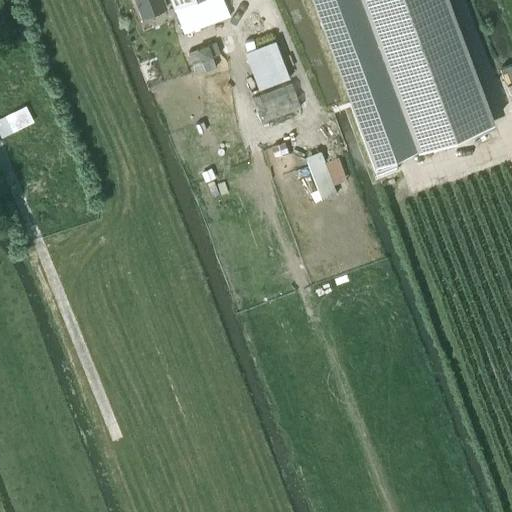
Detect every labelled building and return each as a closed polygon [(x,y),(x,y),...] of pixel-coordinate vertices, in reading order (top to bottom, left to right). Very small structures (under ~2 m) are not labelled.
[(135,0),(142,16),(168,6),(165,0),(171,0),(180,22),(184,33),(229,16),(225,5),(223,0),(135,0)] [(314,0),(375,164),(416,148),(492,121),(446,0),(314,0)] [(502,67),(500,68),(511,101),(511,66),(511,65),(511,64),(502,67)] [(290,90),(256,103),(267,131),(300,118),(290,90)] [(0,126),(4,135),(36,120),(28,103),(0,116),(0,126)] [(272,146),(275,156),(289,151),(286,142),(272,146)] [(321,154),(306,159),(321,199),(336,193),(321,154)]
